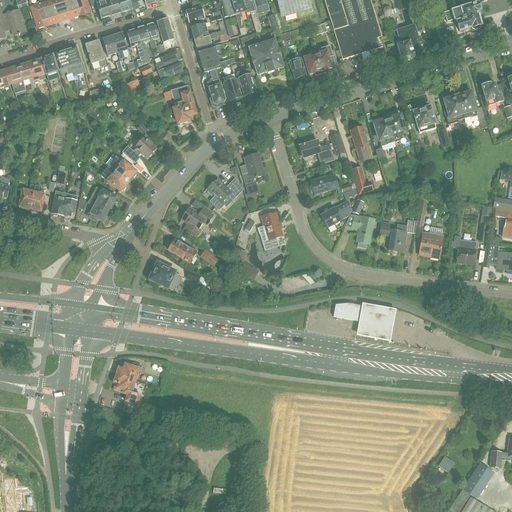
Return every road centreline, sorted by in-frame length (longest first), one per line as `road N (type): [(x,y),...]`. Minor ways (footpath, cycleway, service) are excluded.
road 1 (residential): [(511,292),(355,274),(326,259),(304,234),(269,117)]
road 2 (tertiary): [(269,117),(511,44)]
road 3 (primary): [(91,331),(326,364)]
road 4 (primary): [(330,346),(96,307)]
road 5 (primary): [(326,364),(511,383)]
road 6 (primary): [(511,369),(330,346)]
road 7 (residential): [(0,61),(174,8)]
road 8 (residential): [(216,142),(174,8)]
road 9 (tertiary): [(120,240),(216,142)]
road 10 (residential): [(120,240),(0,216)]
